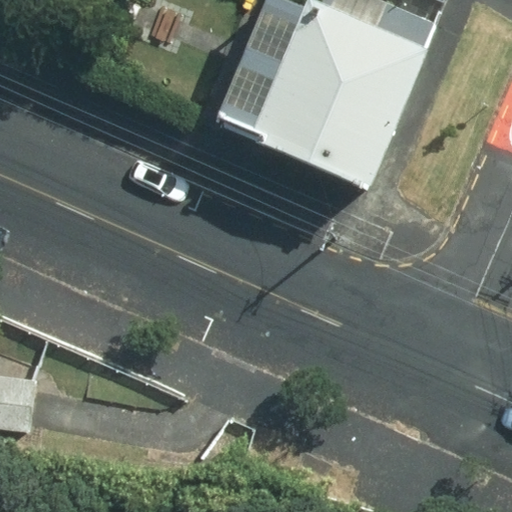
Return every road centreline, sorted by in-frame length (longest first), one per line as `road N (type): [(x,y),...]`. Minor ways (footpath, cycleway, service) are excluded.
road 1 (tertiary): [(441,372),(0,179)]
road 2 (residential): [(441,372),(511,206)]
